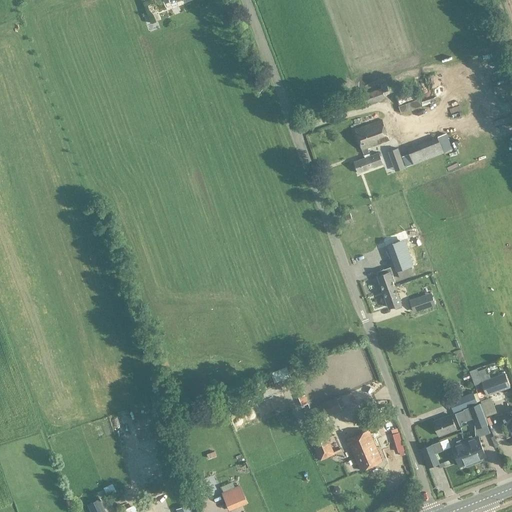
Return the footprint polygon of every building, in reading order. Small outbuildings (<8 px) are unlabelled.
[(389,90),(386,83),(380,85),(381,88),(383,92),(389,90)] [(413,86),(395,94),(399,104),(418,97),(413,86)] [(385,98),(383,92),(381,88),(354,98),(358,108),(385,98)] [(408,125),(403,114),(394,117),(399,128),(408,125)] [(389,140),(382,119),(355,129),(363,153),(369,151),(367,147),(389,140)] [(394,140),(379,144),(381,151),(396,147),(394,140)] [(417,145),(408,149),(410,153),(414,164),(424,160),(417,145)] [(392,161),(402,158),(398,148),(389,151),(392,161)] [(383,164),(379,152),(354,161),(359,173),(369,169),(369,168),(374,166),(374,167),(383,164)] [(350,213),(338,217),(341,225),(353,221),(350,213)] [(387,245),(400,278),(412,273),(400,240),(387,245)] [(379,276),(384,290),(395,286),(390,273),(392,272),(391,267),(377,272),(379,276)] [(395,286),(384,290),(386,295),(390,307),(394,305),(396,309),(400,307),(399,303),(401,303),(396,289),(395,286)] [(374,288),(363,292),(369,306),(379,302),(374,288)] [(414,310),(435,303),(433,296),(427,299),(425,295),(411,300),(414,310)] [(276,371),(271,372),(275,383),(280,381),(285,379),(290,377),(286,367),(281,369),(276,371)] [(470,370),(472,376),(475,385),(482,382),(487,395),(511,387),(505,372),(491,377),(487,367),(478,371),(477,368),(470,370)] [(473,393),(450,401),(454,411),(477,403),(473,393)] [(308,403),(304,394),(298,397),(302,405),(308,403)] [(337,398),(305,411),(310,422),(342,409),(337,398)] [(477,404),(462,410),(466,420),(471,418),(475,428),(486,424),(477,404)] [(511,429),(511,408),(501,413),(505,423),(509,422),(511,429)] [(372,422),(368,413),(364,415),(367,424),(372,422)] [(434,421),(439,435),(457,428),(451,414),(434,421)] [(335,454),(325,429),(309,435),(311,440),(309,441),(310,445),(312,444),(316,453),(318,452),(321,460),(335,454)] [(369,429),(358,434),(348,438),(361,469),(382,460),(369,429)] [(393,434),(392,434),(397,452),(399,451),(404,450),(405,449),(400,432),(399,432),(398,433),(393,434)] [(463,438),(473,464),(480,461),(480,459),(480,458),(485,456),(477,437),(473,438),(472,435),(463,438)] [(456,441),(458,444),(451,447),(459,466),(464,464),(464,466),(466,467),(473,464),(463,438),(456,441)] [(420,449),(428,468),(438,464),(434,454),(442,450),(439,442),(420,449)] [(159,483),(144,488),(148,498),(162,493),(159,483)] [(104,488),(104,489),(107,495),(110,494),(115,492),(112,484),(104,488)] [(231,509),(247,502),(240,486),(224,493),(231,509)] [(265,499),(270,497),(267,489),(262,492),(265,499)] [(192,511),(189,503),(176,508),(177,511),(192,511)]
